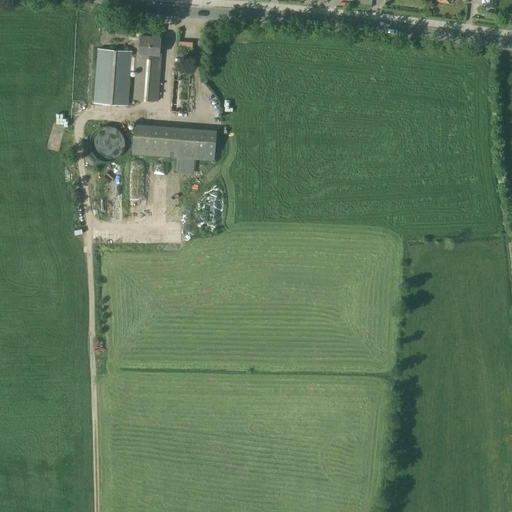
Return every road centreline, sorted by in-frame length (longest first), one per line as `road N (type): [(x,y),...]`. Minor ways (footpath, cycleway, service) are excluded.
road 1 (tertiary): [(511,43),(102,0)]
road 2 (track): [(88,227),(96,511)]
